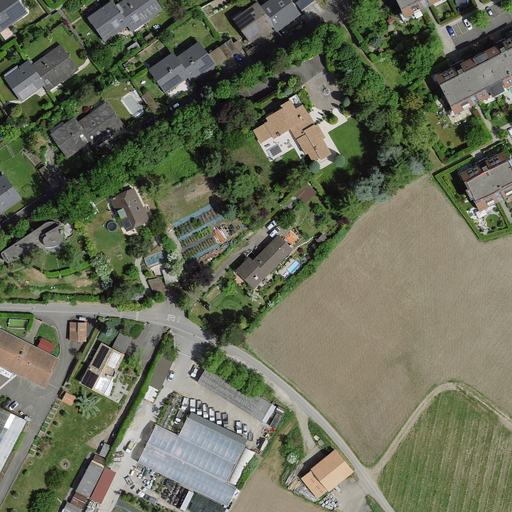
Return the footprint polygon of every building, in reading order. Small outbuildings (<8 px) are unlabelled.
[(0,26),(6,22),(8,24),(26,12),(17,0),(1,0),(0,1),(0,26)] [(128,0),(127,0),(117,8),(126,21),(130,27),(142,19),(144,22),(161,9),(154,0),(133,0),(130,2),(128,0)] [(271,2),(262,9),(271,22),(275,27),(284,21),(285,24),(299,14),(289,0),(279,0),(273,5),(271,2)] [(299,0),(298,1),(304,9),(314,0),(299,0)] [(437,0),(396,0),(405,17),(423,8),(430,4),(437,0)] [(117,8),(113,3),(104,9),(106,12),(93,21),(106,40),(119,30),(117,28),(126,21),(117,8)] [(262,9),(258,4),(249,10),(251,13),(238,23),(251,41),(263,32),(261,30),(271,22),(262,9)] [(16,34),(8,24),(6,22),(0,26),(0,36),(6,45),(13,40),(18,37),(16,34)] [(239,50),(231,39),(226,44),(234,55),(239,50)] [(499,46),(480,56),(498,91),(511,84),(511,39),(507,42),(499,46)] [(234,55),(226,44),(220,48),(228,59),(234,55)] [(187,53),(177,60),(187,73),(190,78),(199,72),(201,75),(215,65),(209,56),(202,46),(188,56),(187,53)] [(228,59),(220,48),(209,56),(215,65),(217,67),(228,59)] [(44,59),(32,68),(42,81),(46,87),(57,79),(59,82),(77,69),(63,50),(46,62),(44,59)] [(177,60),(174,54),(164,61),(166,64),(154,73),(166,91),(180,82),(178,79),(187,73),(177,60)] [(481,100),(498,91),(480,56),(465,63),(453,70),(436,78),(455,113),(473,104),(481,100)] [(32,68),(29,62),(19,69),(22,72),(9,81),(21,99),(35,90),(33,87),(42,81),(32,68)] [(157,104),(148,93),(143,97),(151,108),(157,104)] [(322,160),(332,154),(303,105),(296,109),(291,100),(281,106),(283,109),(267,118),(269,121),(266,123),(272,135),(274,139),(293,127),(313,161),(320,157),(322,160)] [(391,116),(381,101),(375,105),(385,120),(391,116)] [(94,113),(79,124),(89,138),(93,143),(104,136),(107,138),(124,126),(111,107),(97,116),(94,113)] [(79,124),(76,119),(67,126),(69,129),(56,138),(69,156),(82,146),(80,144),(89,138),(79,124)] [(260,142),(272,135),(266,123),(253,130),(260,142)] [(505,198),(511,194),(511,166),(505,153),(489,161),(478,167),(462,175),(480,211),(498,202),(505,198)] [(53,177),(45,166),(39,170),(47,181),(53,177)] [(0,209),(1,209),(3,211),(20,199),(7,180),(0,184),(0,209)] [(298,193),(308,202),(319,189),(309,180),(298,193)] [(133,190),(114,199),(129,229),(148,220),(133,190)] [(95,211),(90,203),(77,212),(81,219),(95,211)] [(2,252),(2,255),(8,263),(33,254),(36,251),(36,247),(45,243),(43,240),(44,238),(47,235),(46,232),(59,224),(56,222),(53,221),(47,222),(43,225),(40,229),(39,233),(31,236),(30,235),(28,235),(2,252)] [(63,229),(59,224),(46,232),(47,235),(44,238),(43,240),(45,243),(46,246),(50,246),(64,241),(65,237),(63,229)] [(246,263),(238,271),(250,284),(257,277),(261,280),(292,249),(280,237),(254,263),(252,261),(249,264),(246,263)] [(181,287),(180,282),(178,275),(163,277),(148,280),(153,294),(181,287)] [(86,323),(71,324),(70,341),(86,341),(86,323)] [(0,359),(46,383),(57,361),(0,332),(0,359)] [(44,335),(40,344),(52,350),(57,342),(44,335)] [(101,343),(81,383),(103,394),(123,355),(101,343)] [(172,363),(176,355),(163,349),(152,374),(164,380),(172,363)] [(201,376),(198,381),(262,420),(273,403),(208,364),(201,376)] [(164,380),(152,374),(147,383),(160,389),(162,385),(164,380)] [(0,471),(26,419),(0,406),(0,471)] [(155,421),(138,464),(232,501),(239,484),(230,480),(249,433),(190,410),(181,432),(155,421)] [(104,443),(99,456),(107,459),(112,446),(104,443)] [(335,452),(315,467),(332,489),(334,487),(344,480),(352,473),(335,452)] [(96,454),(93,461),(104,466),(107,459),(99,456),(96,454)] [(91,462),(77,491),(88,496),(89,497),(103,468),(91,462)] [(101,503),(116,472),(105,467),(91,498),(101,503)] [(77,491),(74,497),(85,502),(88,496),(77,491)] [(70,503),(81,509),(85,502),(74,497),(70,503)]
